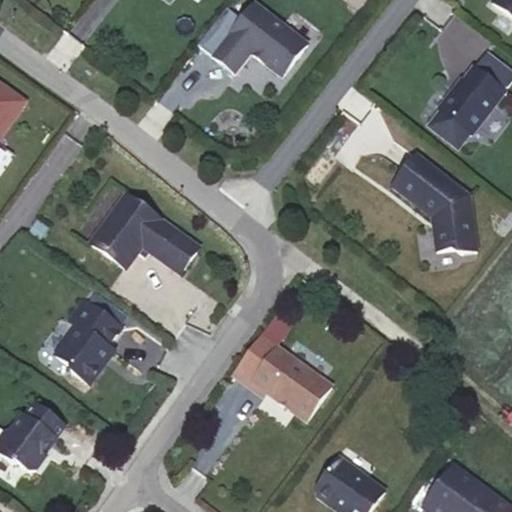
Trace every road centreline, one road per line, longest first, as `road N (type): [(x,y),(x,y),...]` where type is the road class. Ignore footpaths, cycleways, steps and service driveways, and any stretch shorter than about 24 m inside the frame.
road 1 (residential): [(231,214),(264,249),(253,307),(134,476)]
road 2 (track): [(511,418),(293,254),(264,249)]
road 3 (residential): [(0,41),(231,214)]
road 4 (residential): [(397,0),(231,214)]
